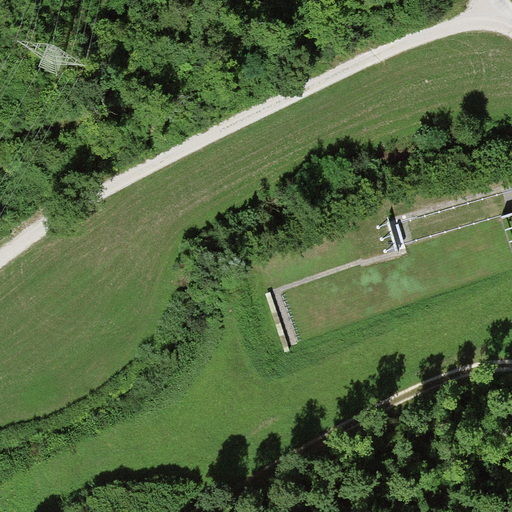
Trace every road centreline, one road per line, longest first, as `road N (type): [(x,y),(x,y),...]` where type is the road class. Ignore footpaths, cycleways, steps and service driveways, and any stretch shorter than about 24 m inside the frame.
road 1 (track): [(504,4),(354,64),(146,166),(0,262)]
road 2 (track): [(354,64),(266,71),(0,129)]
road 3 (track): [(195,511),(403,393),(465,370),(511,368)]
